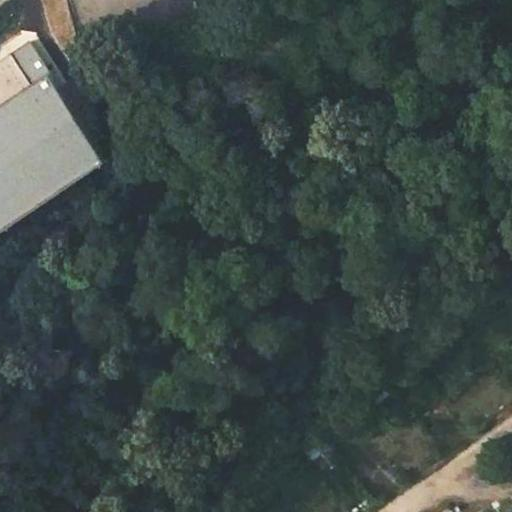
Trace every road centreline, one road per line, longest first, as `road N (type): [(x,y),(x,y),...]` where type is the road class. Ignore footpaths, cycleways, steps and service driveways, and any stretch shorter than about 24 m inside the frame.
road 1 (trunk): [(511,354),(216,511)]
road 2 (trunk): [(324,511),(511,416)]
